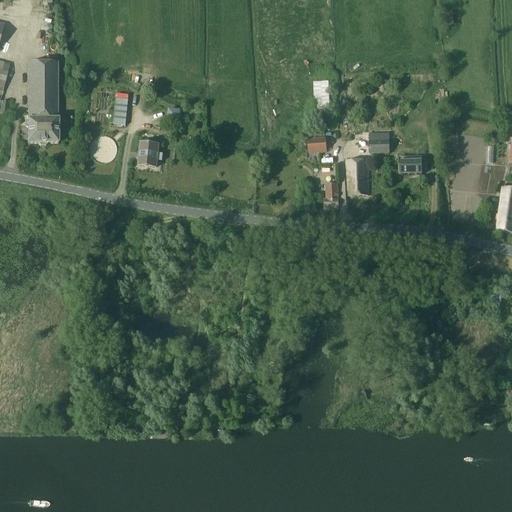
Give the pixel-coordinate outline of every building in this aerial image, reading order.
[(453,12),(445,13),(445,25),(454,25),(453,12)] [(0,17),(0,35),(5,37),(9,20),(0,17)] [(25,123),(25,127),(28,129),(28,144),(38,145),(40,147),(45,147),(48,145),(58,145),(58,120),(58,64),(28,64),(28,120),(28,122),(25,123)] [(328,84),(314,84),(316,115),(329,114),(328,84)] [(128,101),(116,100),(114,125),(126,126),(128,101)] [(0,113),(8,115),(9,103),(1,102),(0,111),(0,113)] [(372,153),(388,152),(388,136),(371,136),(372,153)] [(326,153),(325,140),(308,141),(309,154),(315,154),(326,153)] [(141,144),(138,167),(156,169),(159,146),(141,144)] [(348,197),(369,197),(369,162),(347,161),(348,197)] [(422,161),(401,162),(401,177),(422,176),(422,161)] [(324,210),(339,210),(338,186),(326,186),(327,201),(324,201),(324,210)] [(511,233),(511,190),(502,189),(496,232),(511,233)]
